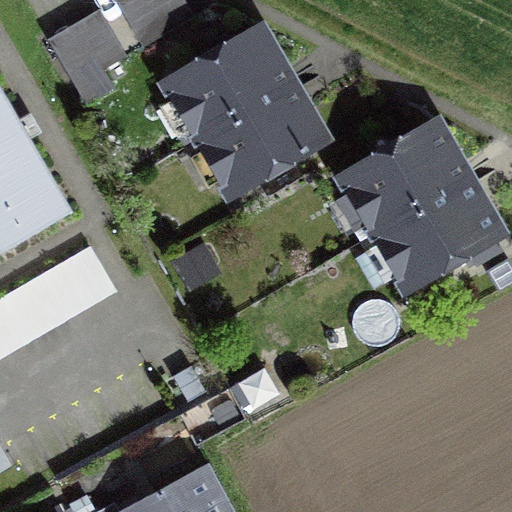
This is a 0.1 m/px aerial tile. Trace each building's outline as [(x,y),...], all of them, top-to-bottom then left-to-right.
[(180,0),(122,0),(118,2),(143,44),(191,16),(180,0)] [(100,13),(50,40),(73,82),(123,54),(100,13)] [(184,146),(288,85),(258,34),(171,85),(178,97),(161,107),(184,146)] [(288,85),(184,146),(209,188),(225,179),(231,190),(319,138),(288,85)] [(0,90),(0,254),(72,213),(0,90)] [(377,230),(465,180),(436,129),(348,179),(355,190),(337,200),(354,231),(372,221),(377,230)] [(465,180),(377,230),(383,241),(367,251),(384,282),(401,272),(407,283),(466,250),(476,267),(505,250),(465,180)] [(91,248),(25,287),(50,328),(116,289),(91,248)] [(3,298),(0,299),(0,356),(27,341),(3,298)] [(221,511),(203,477),(137,511),(221,511)]
